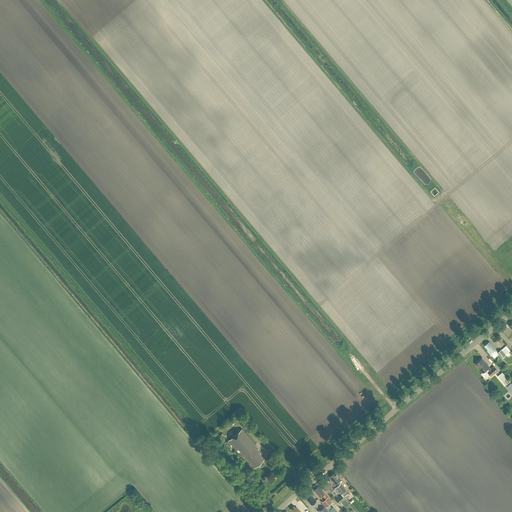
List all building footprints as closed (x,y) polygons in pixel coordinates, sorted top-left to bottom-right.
[(485,346),(489,350),(488,351),(492,355),(497,351),(491,343),(490,344),(489,342),(485,346)] [(506,345),(501,349),(506,355),(507,356),(508,356),(511,354),(509,352),(510,350),(506,345)] [(497,353),(502,358),(506,355),(501,349),(497,353)] [(489,373),(492,376),(498,371),(494,367),(491,369),(490,367),(482,358),(476,364),(483,373),(482,374),(484,377),(489,373)] [(498,376),(504,383),(508,379),(502,373),(498,376)] [(228,440),(251,468),(264,458),(259,453),(260,453),(257,449),(258,448),(242,429),(228,440)] [(329,478),(335,484),(341,480),(335,473),(329,478)] [(326,480),(321,484),(329,493),(333,489),(326,480)] [(340,483),(335,487),(341,494),(346,490),(340,483)] [(319,498),(321,496),(324,500),(321,502),(325,507),(326,506),(330,503),(331,502),(327,497),(327,498),(324,494),(318,486),(313,490),(319,498)] [(304,497),(311,505),(316,501),(309,493),(304,497)] [(340,494),(334,499),(338,504),(340,502),(345,508),(349,504),(340,494)]
